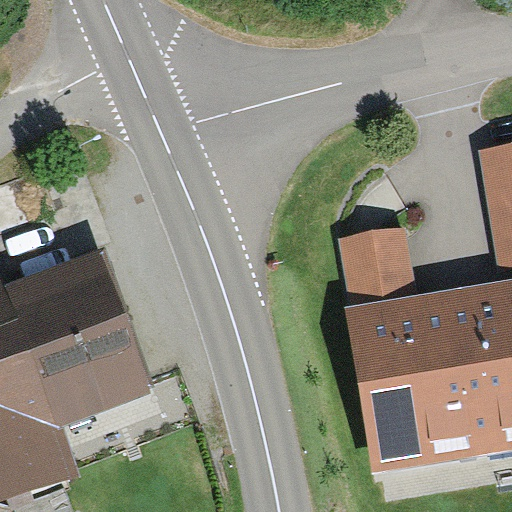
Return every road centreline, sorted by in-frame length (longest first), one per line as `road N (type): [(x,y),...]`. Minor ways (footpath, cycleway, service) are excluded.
road 1 (tertiary): [(279,511),(235,328),(163,137)]
road 2 (residential): [(511,46),(163,137)]
road 3 (tertiary): [(163,137),(103,0)]
